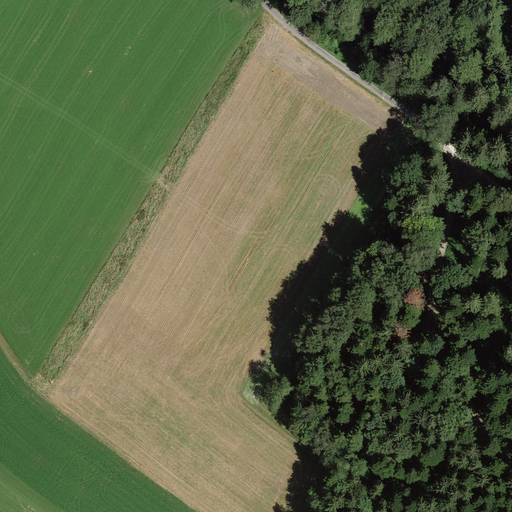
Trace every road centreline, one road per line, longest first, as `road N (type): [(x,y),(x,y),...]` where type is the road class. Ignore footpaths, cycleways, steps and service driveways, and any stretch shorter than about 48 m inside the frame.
road 1 (track): [(436,128),(327,60),(259,0)]
road 2 (track): [(436,128),(454,180),(436,326)]
road 3 (track): [(436,326),(458,396),(511,452)]
